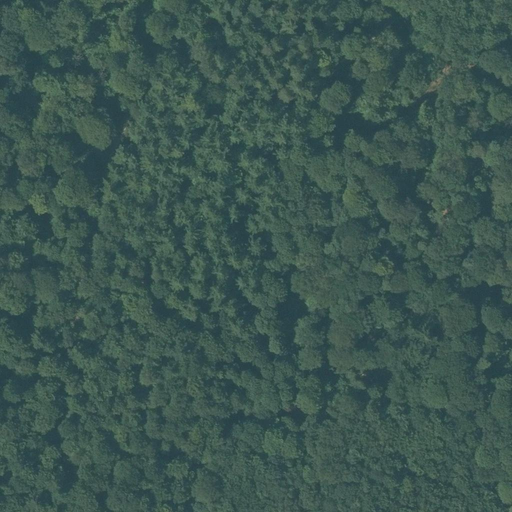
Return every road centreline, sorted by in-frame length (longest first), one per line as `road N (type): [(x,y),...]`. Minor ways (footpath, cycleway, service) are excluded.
road 1 (track): [(421,0),(338,71),(308,113),(264,238),(251,313)]
road 2 (track): [(0,396),(67,244),(251,313)]
road 3 (track): [(0,214),(67,244),(184,0)]
road 4 (track): [(251,313),(342,346),(354,371),(360,426),(355,486)]
road 5 (track): [(251,313),(234,388),(184,511)]
road 6 (track): [(511,462),(468,456),(410,465),(355,486),(328,511)]
